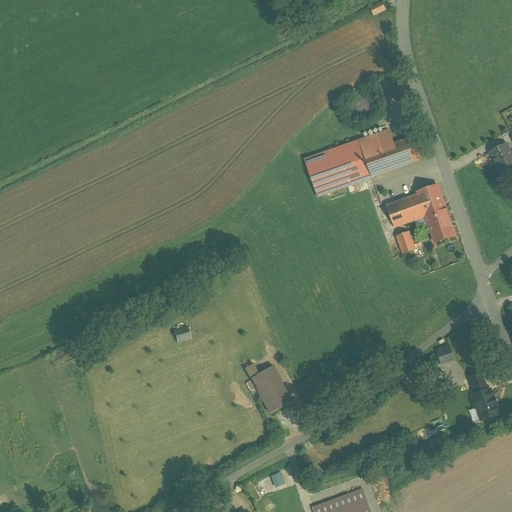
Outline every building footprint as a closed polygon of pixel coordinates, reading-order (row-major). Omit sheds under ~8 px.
[(366,95),(364,95),(361,94),(358,95),(357,95),(355,96),(353,97),(352,99),(350,100),(349,101),(349,103),(348,104),(348,106),(347,107),(347,109),(348,110),(348,112),(348,113),(349,114),(350,116),(351,117),(352,119),(353,120),(355,121),(356,121),(358,122),(360,122),(362,122),(364,122),(366,122),(368,121),(370,119),(371,118),(373,117),(373,116),(374,114),(375,112),(375,110),(375,108),(375,107),(375,105),(375,104),(374,102),(373,101),(372,99),(370,98),(368,96),(366,95)] [(390,131),(360,142),(372,178),(428,158),(420,136),(395,144),(390,131)] [(360,142),(306,161),(319,197),(372,178),(360,142)] [(507,144),(490,153),(501,172),(511,166),(511,154),(507,144)] [(438,187),(418,193),(419,195),(387,206),(395,229),(415,222),(427,217),(446,210),(438,187)] [(446,210),(427,217),(429,224),(433,234),(436,244),(456,237),(452,227),(446,210)] [(427,217),(415,222),(418,229),(429,224),(427,217)] [(410,232),(398,236),(404,255),(416,251),(415,248),(421,246),(420,242),(414,244),(410,232)] [(191,338),(188,327),(174,331),(178,343),(191,338)] [(449,346),(437,350),(442,365),(455,361),(449,346)] [(435,357),(421,367),(425,372),(438,361),(435,357)] [(274,367),(252,379),(271,415),(293,402),(274,367)] [(488,394),(465,403),(474,425),(496,416),(488,394)] [(281,474),(270,479),(275,490),(286,486),(281,474)] [(371,511),(363,490),(313,509),(314,511),(371,511)]
